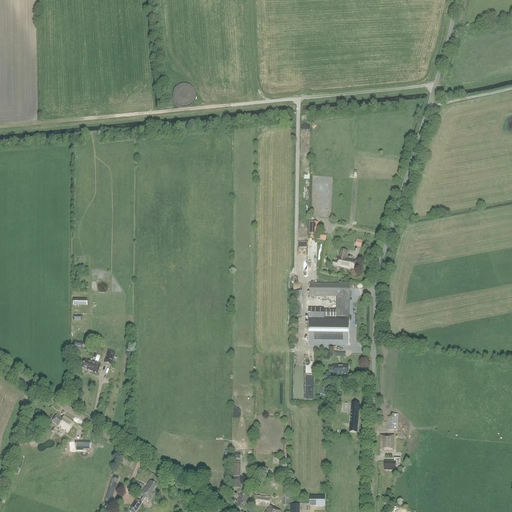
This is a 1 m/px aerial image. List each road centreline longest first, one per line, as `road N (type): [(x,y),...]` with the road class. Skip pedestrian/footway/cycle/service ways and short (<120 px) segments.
road 1 (unclassified): [(370,511),(377,274),(457,0)]
road 2 (track): [(511,75),(41,124)]
road 3 (tertiary): [(221,511),(0,362)]
